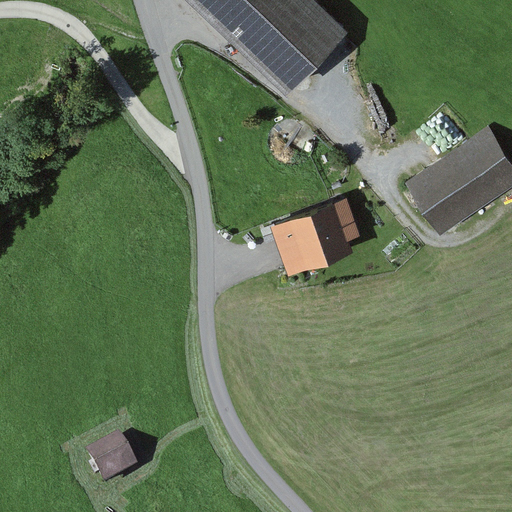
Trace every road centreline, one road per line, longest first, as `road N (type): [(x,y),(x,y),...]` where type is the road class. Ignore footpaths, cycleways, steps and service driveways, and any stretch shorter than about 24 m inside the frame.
road 1 (unclassified): [(302,511),(249,454),(220,401),(205,319),(200,175)]
road 2 (unclassified): [(200,175),(61,19),(0,11)]
road 3 (unclassified): [(200,175),(149,0)]
